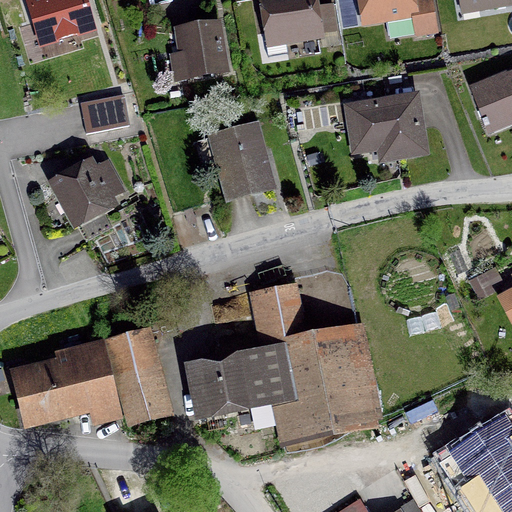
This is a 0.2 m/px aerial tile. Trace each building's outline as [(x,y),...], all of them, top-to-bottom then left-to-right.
[(325,0),(268,0),(263,1),(269,49),(331,40),(325,0)] [(404,0),(353,0),(357,22),(405,15),(409,39),(434,35),(429,0),(413,0),(404,1),(404,0)] [(511,0),(458,0),(460,11),(511,5),(511,0)] [(0,48),(11,91),(97,69),(82,10),(0,31),(0,48)] [(214,28),(165,39),(175,84),(224,72),(214,28)] [(511,130),(511,76),(475,92),(494,138),(511,130)] [(86,135),(129,126),(123,96),(80,104),(86,135)] [(377,165),(418,158),(408,100),(342,112),(350,157),(375,152),(377,165)] [(254,131),(206,142),(219,200),(267,189),(254,131)] [(99,159),(48,189),(68,224),(120,195),(99,159)] [(479,297),(502,285),(495,272),(472,284),(479,297)] [(291,295),(255,302),(265,353),(301,345),(291,295)] [(107,340),(129,426),(169,417),(146,330),(107,340)] [(275,401),(282,443),(369,427),(352,335),(301,345),(265,353),(275,401)] [(115,423),(98,351),(13,374),(27,427),(85,412),(90,429),(115,423)] [(206,414),(252,405),(243,357),(189,367),(199,415),(206,414)] [(511,511),(511,414),(510,411),(439,454),(474,511),(511,511)] [(420,511),(413,501),(395,511),(420,511)]
